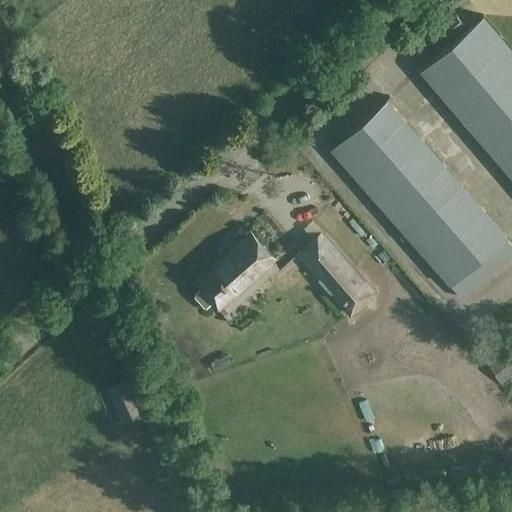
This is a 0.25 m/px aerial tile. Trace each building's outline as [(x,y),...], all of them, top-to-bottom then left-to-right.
[(421,69),(434,84),(511,175),(511,47),(497,29),(483,14),(421,69)] [(453,33),(464,23),(456,14),(445,24),(453,33)] [(331,148),(344,163),(405,232),(400,236),(404,240),(408,236),(462,297),(511,253),(511,239),(392,103),(395,101),(390,96),(331,148)] [(376,292),(335,246),(322,231),(298,253),(352,313),(376,292)] [(213,301),(219,308),(273,260),(250,234),(196,282),(201,288),(194,294),(205,307),(213,301)] [(511,350),(510,348),(488,365),(502,383),(511,375),(511,350)] [(110,387),(125,419),(142,411),(127,379),(110,387)]
